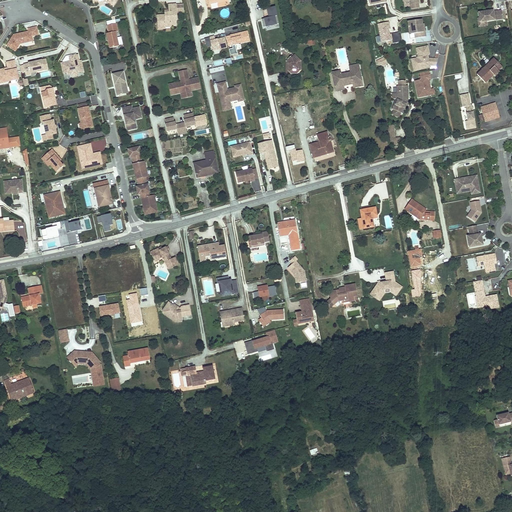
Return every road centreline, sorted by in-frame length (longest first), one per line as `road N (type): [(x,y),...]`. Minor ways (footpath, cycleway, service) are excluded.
road 1 (tertiary): [(496,136),(138,234)]
road 2 (residential): [(111,131),(94,52),(38,14)]
road 3 (tertiary): [(138,234),(0,266)]
